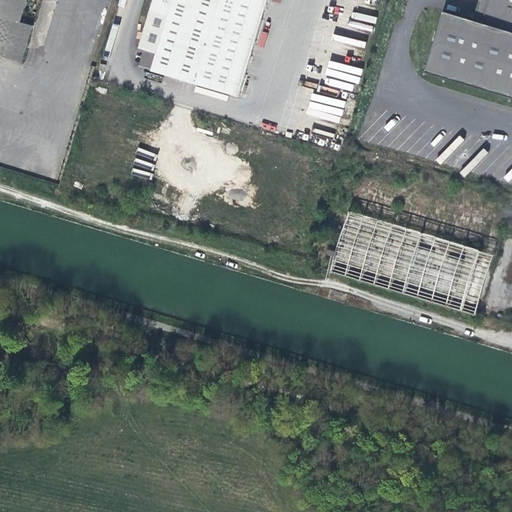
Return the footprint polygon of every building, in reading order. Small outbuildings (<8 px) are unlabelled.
[(0,0),(0,59),(20,65),(30,30),(18,27),(25,0),(0,0)] [(153,0),(141,43),(151,46),(159,49),(155,62),(154,66),(242,91),(268,0),(153,0)] [(423,72),(511,98),(511,0),(489,0),(481,28),(470,24),(440,15),(423,72)] [(477,0),(470,24),(481,28),(489,0),(477,0)] [(148,60),(155,62),(159,49),(151,46),(148,60)] [(478,250),(349,212),(331,273),(460,312),(478,250)] [(492,255),(478,250),(460,312),(474,316),(492,255)]
